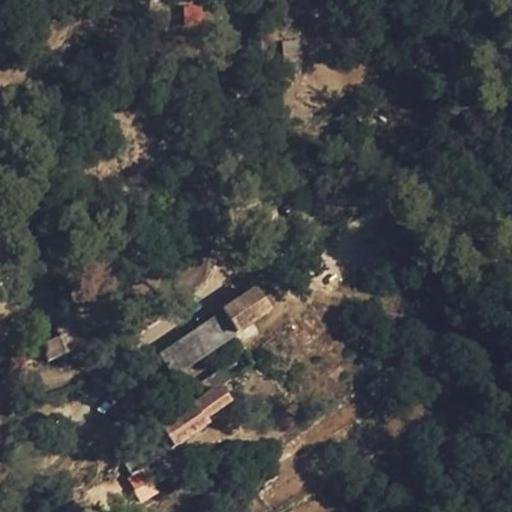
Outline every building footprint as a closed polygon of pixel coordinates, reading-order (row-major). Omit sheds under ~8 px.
[(183,4),(183,24),(202,24),(202,3),(183,4)] [(281,41),(284,61),(299,59),(296,39),(281,41)] [(156,356),(170,378),(236,333),(267,312),(252,291),(230,306),(156,356)] [(48,358),(74,349),(69,333),(42,341),(48,358)] [(187,405),(214,388),(215,389),(235,376),(227,365),(181,396),(187,405)] [(154,429),(169,451),(205,427),(202,423),(227,406),(215,389),(214,388),(187,405),(154,429)] [(126,477),(142,501),(159,490),(143,466),(126,477)]
